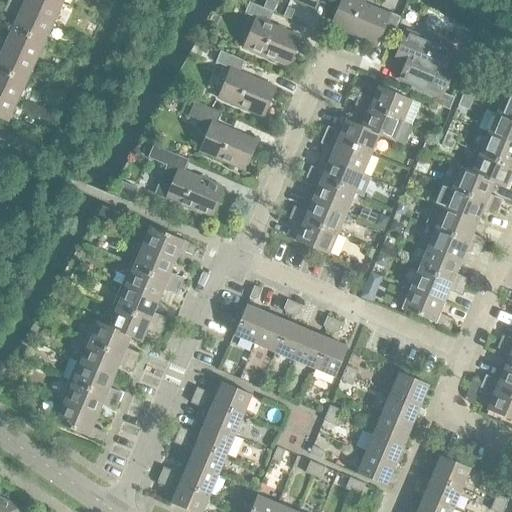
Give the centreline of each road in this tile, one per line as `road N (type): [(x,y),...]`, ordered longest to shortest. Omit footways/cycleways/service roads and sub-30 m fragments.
road 1 (residential): [(114,511),(223,265),(239,257)]
road 2 (residential): [(465,354),(239,257)]
road 3 (residential): [(239,257),(325,62),(353,73)]
road 4 (residential): [(112,511),(0,436)]
